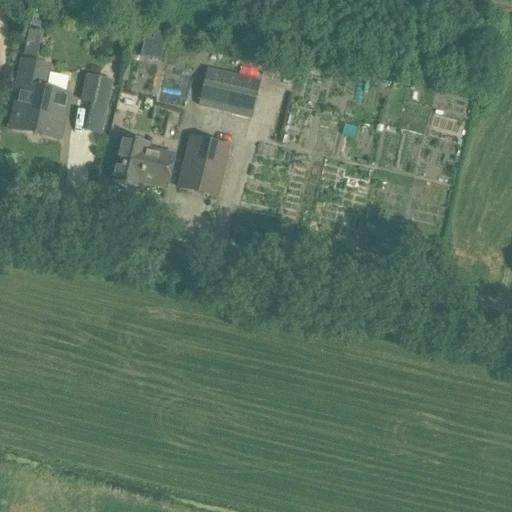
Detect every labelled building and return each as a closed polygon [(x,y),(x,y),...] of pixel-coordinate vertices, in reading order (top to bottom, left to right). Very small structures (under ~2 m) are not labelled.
[(23,65),(17,92),(21,92),(13,131),(58,140),(67,101),(44,96),(49,71),(23,65)] [(207,68),(198,103),(250,116),(259,81),(207,68)] [(113,86),(87,80),(82,104),(92,106),(86,134),(102,138),(113,86)] [(140,186),(147,150),(148,147),(119,140),(109,184),(139,190),(140,186)] [(190,142),(179,192),(218,201),(229,152),(190,142)] [(147,150),(140,186),(166,192),(174,156),(147,150)]
